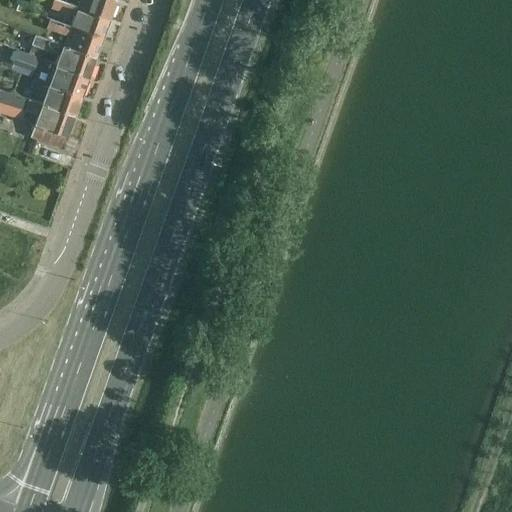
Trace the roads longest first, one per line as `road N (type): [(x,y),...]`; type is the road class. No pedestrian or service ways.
road 1 (primary): [(205,0),(23,511)]
road 2 (primary): [(73,511),(254,0)]
road 3 (residential): [(0,335),(34,310),(57,277),(151,0)]
